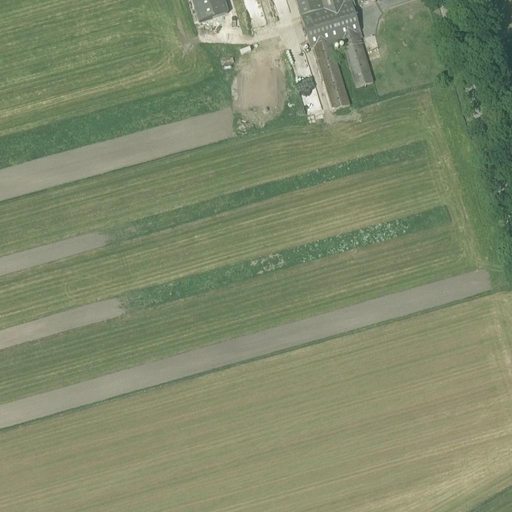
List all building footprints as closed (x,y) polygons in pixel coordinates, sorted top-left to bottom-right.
[(191,0),(199,24),(227,15),(222,0),(191,0)] [(291,20),(285,0),(268,0),(276,24),(291,20)] [(293,0),(299,18),(300,17),(310,48),(313,47),(325,88),(332,112),(349,106),(341,83),(331,48),(342,44),(353,79),(356,89),(373,84),(363,54),(357,33),(360,32),(354,13),(356,12),(352,2),(357,0),(360,0),(363,7),(375,3),(374,0),(293,0)] [(253,64),(272,61),(271,51),(261,53),(260,47),(251,49),(253,64)] [(250,78),(246,80),(244,83),(243,85),(241,88),(240,91),(240,96),(240,99),(241,102),(243,106),(245,109),(249,112),(253,114),(257,115),(262,115),(267,114),(271,112),(274,110),(276,108),(278,105),(280,101),(280,97),(280,92),(279,88),(277,84),(274,81),(272,78),(267,76),(264,75),(260,75),(256,75),(253,76),(250,78)] [(316,96),(301,99),(306,119),(321,115),(316,96)]
